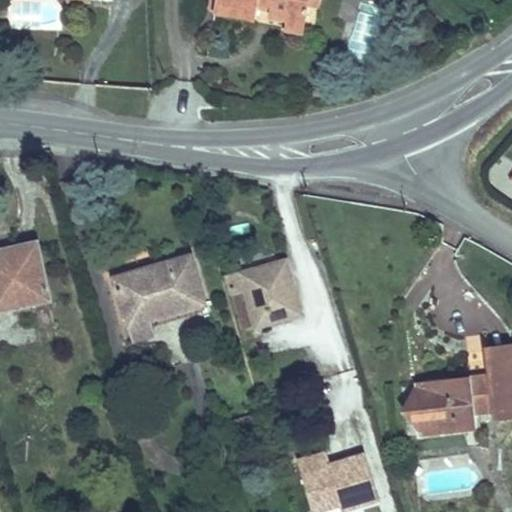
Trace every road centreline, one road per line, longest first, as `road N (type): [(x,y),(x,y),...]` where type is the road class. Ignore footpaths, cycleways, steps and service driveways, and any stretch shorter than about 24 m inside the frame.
road 1 (tertiary): [(100,135),(232,164),(282,166),(403,146)]
road 2 (tertiary): [(391,113),(262,137),(100,135)]
road 3 (residential): [(403,146),(424,178),(511,240)]
road 4 (tertiary): [(511,46),(391,113)]
road 5 (tertiary): [(403,146),(511,82)]
